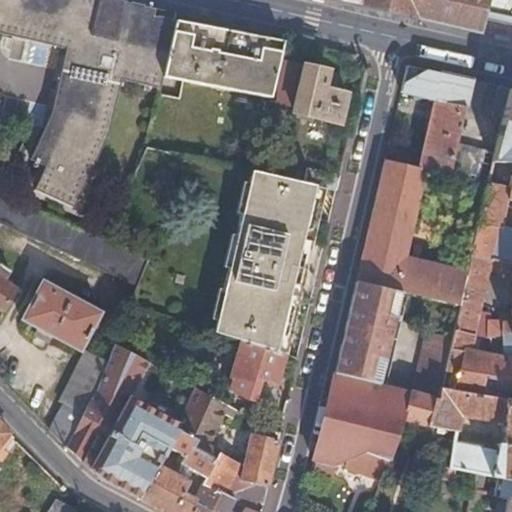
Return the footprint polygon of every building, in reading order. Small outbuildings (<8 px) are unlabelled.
[(42,166),(31,189),(72,207),(104,132),(116,78),(157,87),(161,73),(173,17),(151,12),(153,7),(123,0),(0,0),(0,33),(61,48),(46,112),(26,158),(42,166)] [(511,0),(345,0),(353,2),(480,31),(483,17),(511,24),(511,0)] [(277,57),(281,42),(173,17),(161,73),(268,98),(277,57)] [(326,70),(277,57),(268,98),(268,99),(293,104),(291,111),(339,122),(346,93),(334,90),(333,81),(324,78),(326,70)] [(470,80),(405,64),(398,91),(434,100),(418,167),(424,168),(448,174),(455,144),(463,110),(464,107),(470,80)] [(483,82),(470,80),(464,107),(463,110),(475,113),(477,111),(483,82)] [(499,118),(506,88),(494,85),(489,113),(490,116),(499,118)] [(491,153),(490,161),(511,161),(511,89),(506,88),(499,118),(491,153)] [(448,174),(484,183),(487,171),(490,161),(491,153),(455,144),(448,174)] [(372,208),(412,217),(424,168),(418,167),(383,159),(372,208)] [(306,166),(302,181),(324,186),(334,189),(338,173),(306,166)] [(239,340),(283,353),(286,354),(299,295),(288,292),(291,278),(295,279),(301,255),(296,254),(300,239),(312,242),(324,186),(302,181),(248,169),(210,332),(239,340)] [(487,171),(484,183),(508,186),(510,176),(510,174),(487,171)] [(505,228),(511,229),(511,175),(510,176),(508,186),(484,183),(475,224),(505,228)] [(0,220),(135,282),(146,255),(102,237),(0,190),(0,220)] [(403,256),(412,217),(372,208),(355,281),(396,291),(408,293),(457,305),(465,270),(403,256)] [(511,229),(505,228),(475,224),(468,256),(499,261),(511,262),(511,229)] [(511,331),(511,262),(499,261),(468,256),(465,270),(457,305),(451,330),(467,333),(485,336),(504,333),(508,332),(511,331)] [(0,308),(1,309),(13,288),(1,279),(8,270),(0,264),(0,308)] [(97,313),(39,281),(18,320),(36,330),(33,335),(45,342),(48,336),(76,352),(97,313)] [(451,330),(457,305),(408,293),(396,291),(355,281),(333,372),(388,386),(409,391),(410,391),(435,397),(436,398),(439,386),(443,369),(450,337),(451,330)] [(511,331),(508,332),(504,333),(504,356),(464,348),(467,333),(451,330),(450,337),(443,369),(456,372),(453,388),(504,397),(511,398),(511,331)] [(228,388),(242,397),(251,400),(256,384),(251,383),(253,377),(273,384),(283,353),(239,340),(228,377),(231,378),(228,388)] [(97,478),(135,498),(154,465),(157,460),(160,455),(165,447),(176,427),(176,426),(177,423),(128,397),(147,362),(111,343),(103,363),(95,384),(96,385),(65,446),(89,470),(97,478)] [(95,384),(103,363),(82,352),(59,400),(63,403),(50,430),(65,446),(96,385),(95,384)] [(319,435),(314,457),(311,467),(332,472),(334,463),(365,451),(387,458),(402,417),(427,423),(435,397),(410,391),(409,391),(388,386),(333,372),(327,399),(329,399),(331,401),(333,406),(327,430),(321,436),(319,435)] [(193,386),(177,423),(176,426),(176,427),(196,438),(192,445),(215,458),(205,477),(202,482),(225,493),(226,489),(231,492),(252,482),(266,486),(276,439),(244,431),(241,444),(236,443),(234,448),(235,449),(234,454),(238,455),(237,460),(208,444),(226,403),(193,386)] [(495,453),(491,476),(497,477),(511,480),(511,398),(504,397),(453,388),(439,386),(436,398),(435,397),(427,423),(455,430),(458,416),(502,423),(502,435),(502,444),(497,444),(495,453)] [(6,429),(0,422),(0,441),(8,431),(6,429)] [(176,427),(165,447),(182,456),(177,463),(205,477),(215,458),(192,445),(196,438),(176,427)] [(491,476),(495,453),(452,445),(449,468),(491,476)] [(254,511),(245,507),(242,511),(228,511),(234,501),(263,497),(266,486),(252,482),(231,492),(226,489),(225,493),(202,482),(193,500),(180,493),(186,482),(160,468),(163,463),(157,460),(154,465),(135,498),(163,511),(254,511)] [(430,511),(460,511),(462,505),(467,476),(438,470),(430,511)] [(511,480),(497,477),(493,495),(507,499),(511,500),(511,480)] [(73,511),(74,511),(55,499),(47,511),(73,511)] [(321,511),(303,501),(300,511),(321,511)]
